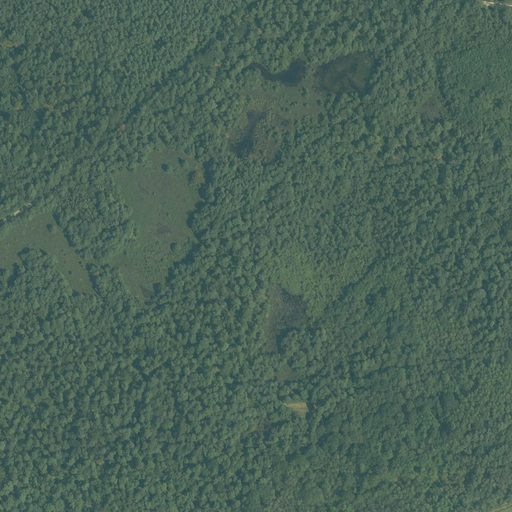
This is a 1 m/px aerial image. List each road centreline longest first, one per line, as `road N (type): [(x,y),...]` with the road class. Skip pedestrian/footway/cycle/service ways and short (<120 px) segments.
road 1 (track): [(0,481),(452,0)]
road 2 (track): [(268,0),(61,183),(0,223)]
